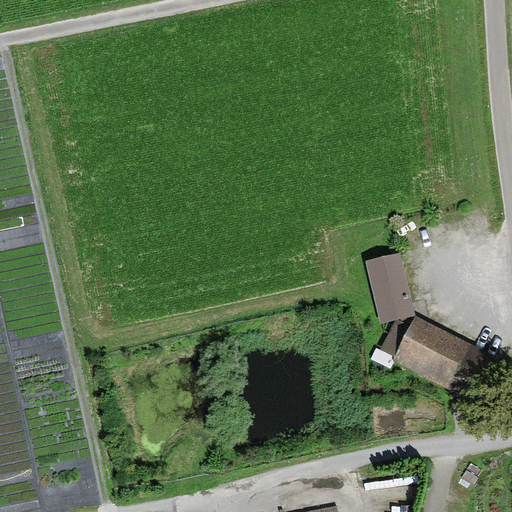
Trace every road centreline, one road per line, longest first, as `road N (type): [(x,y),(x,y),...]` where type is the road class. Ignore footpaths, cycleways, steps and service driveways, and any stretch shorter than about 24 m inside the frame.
road 1 (track): [(0,33),(162,0)]
road 2 (residential): [(498,0),(511,154)]
